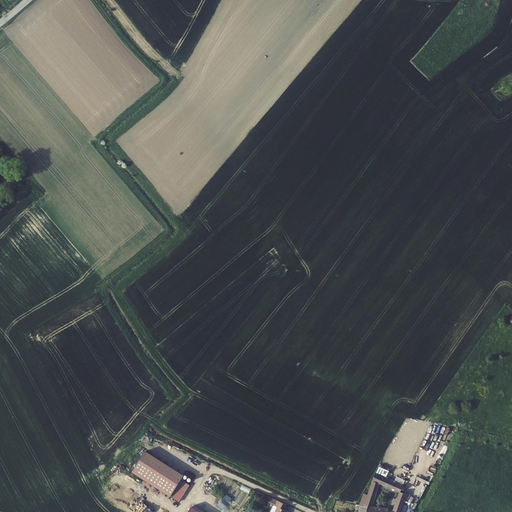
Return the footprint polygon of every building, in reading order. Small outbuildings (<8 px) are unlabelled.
[(184,477),(144,453),(132,474),(181,503),(190,489),(180,484),(184,477)] [(355,511),(387,511),(371,509),(377,488),(383,490),(384,488),(398,494),(402,486),(399,484),(393,482),(374,474),(370,483),(365,499),(364,503),(361,502),(358,507),(360,507),(360,511),(356,511),(355,511)] [(392,511),(399,511),(404,496),(398,494),(393,511),(392,511)] [(272,505),(273,506),(276,500),(267,496),(264,502),(272,505)] [(218,511),(243,511),(227,500),(218,511)] [(287,511),(283,510),(286,505),(276,500),(273,506),(272,505),(269,511),(287,511)]
